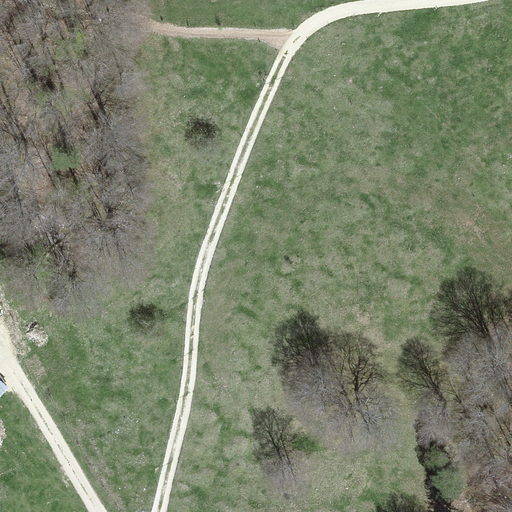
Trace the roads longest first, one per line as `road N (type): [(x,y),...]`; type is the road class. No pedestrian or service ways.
road 1 (track): [(159,511),(202,268),(258,114),(298,38),(357,10),(488,0)]
road 2 (trunk): [(186,511),(346,0)]
road 3 (track): [(0,344),(100,511)]
